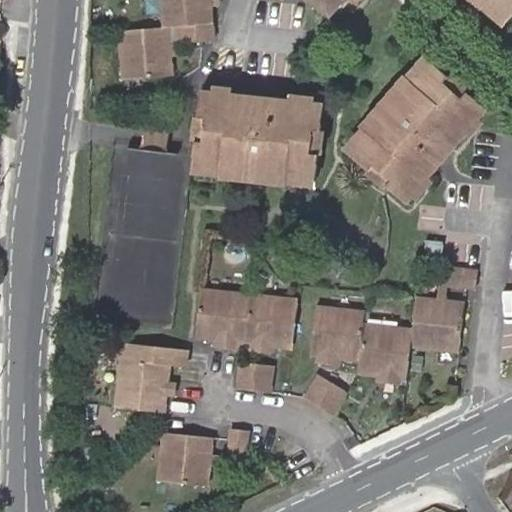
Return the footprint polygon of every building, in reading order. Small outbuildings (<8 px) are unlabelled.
[(158,0),(161,29),(168,29),(174,28),(212,25),(209,0),(158,0)] [(308,0),(328,17),(341,2),(343,3),(345,0),(308,0)] [(511,0),(467,0),(501,29),(511,17),(511,0)] [(213,41),(212,25),(174,28),(176,45),(202,42),(213,41)] [(172,77),(168,29),(161,29),(116,33),(121,83),(172,77)] [(446,78),(422,57),(341,151),(366,172),(371,166),(390,182),(385,188),(406,206),(486,111),(465,94),(460,100),(441,84),(446,78)] [(320,131),(323,103),(239,96),(200,92),(196,118),(204,119),(201,144),(194,143),(192,156),(190,175),(313,189),(318,156),(309,155),(312,130),(320,131)] [(164,152),(166,132),(142,129),(139,150),(164,152)] [(442,245),(424,243),(422,268),(439,270),(442,245)] [(437,285),(448,286),(474,289),(476,273),(439,270),(437,285)] [(447,303),(448,286),(437,285),(435,302),(447,303)] [(194,340),(211,342),(222,343),(238,344),(248,345),(267,347),(275,348),(292,349),(298,303),(199,293),(194,340)] [(410,332),(409,348),(458,353),(463,305),(447,303),(435,302),(414,300),(410,332)] [(341,360),(359,362),(363,326),(364,314),(314,308),(310,357),(315,358),(323,359),(341,360)] [(405,380),(409,348),(410,332),(363,326),(359,362),(357,374),(376,376),(385,377),(401,379),(405,380)] [(162,414),(164,399),(166,384),(168,367),(185,369),(187,352),(122,345),(114,408),(162,414)] [(267,347),(248,345),(248,352),(266,353),(267,347)] [(272,393),(274,369),(238,365),(235,390),(272,393)] [(334,416),(347,395),(316,377),(304,397),(334,416)] [(166,384),(164,399),(172,400),(174,385),(166,384)] [(225,458),(225,467),(245,470),(249,434),(228,432),(225,458)] [(208,487),(210,465),(211,456),(212,439),(161,434),(156,482),(208,487)] [(210,465),(225,467),(225,458),(211,456),(210,465)]
